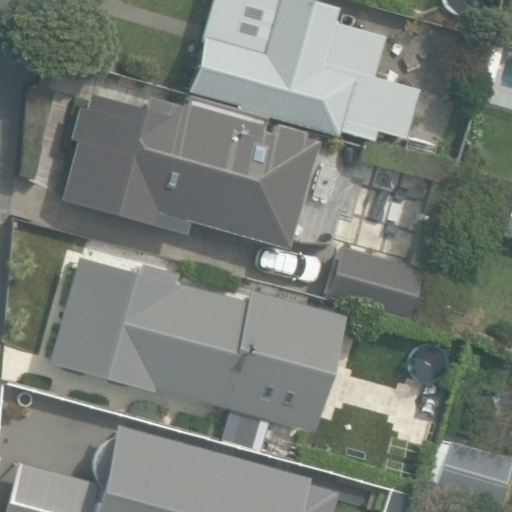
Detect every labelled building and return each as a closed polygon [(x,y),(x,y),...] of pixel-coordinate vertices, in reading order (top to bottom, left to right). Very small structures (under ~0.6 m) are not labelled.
[(337,6),(315,0),(210,0),(186,90),(234,104),(233,110),(263,119),(265,115),(336,136),(338,130),(372,140),(375,130),(403,139),(417,89),(372,76),(384,35),(333,21),(337,6)] [(68,138),(76,140),(59,198),(184,234),(188,221),(285,249),(316,140),(302,136),(303,131),(273,123),(271,130),(261,127),(263,119),(233,110),(187,97),(185,106),(145,95),(142,106),(90,92),(86,106),(77,104),(68,138)] [(511,196),(501,235),(511,237),(511,196)] [(340,245),(325,296),(407,319),(422,269),(340,245)] [(138,273),(77,256),(47,362),(153,392),(154,389),(310,431),(343,314),(247,288),(245,300),(173,282),(175,272),(141,263),(138,273)] [(98,489),(91,511),(296,511),(307,476),(114,421),(111,435),(98,444),(92,456),(90,470),(95,484),(98,489)] [(433,491),(494,508),(508,456),(446,439),(445,444),(436,442),(425,480),(435,483),(433,491)] [(414,511),(419,498),(389,490),(382,511),(414,511)]
